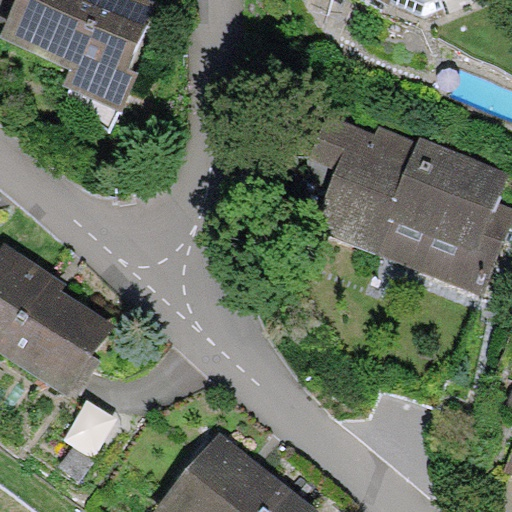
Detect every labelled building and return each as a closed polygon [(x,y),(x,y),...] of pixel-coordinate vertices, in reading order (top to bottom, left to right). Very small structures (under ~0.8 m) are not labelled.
[(21,0),(2,40),(73,74),(67,86),(120,111),(137,77),(129,73),(159,10),(138,0),(21,0)] [(314,231),(484,298),(511,226),(511,209),(498,204),(510,175),(427,143),(376,122),(372,134),(326,116),(307,163),(336,175),(314,231)] [(62,288),(0,247),(0,354),(67,398),(112,331),(57,296),(62,288)] [(511,397),(505,415),(511,417),(511,453),(503,474),(511,477),(511,397)] [(105,449),(87,435),(69,458),(87,472),(105,449)] [(259,465),(221,436),(157,511),(318,511),(319,511),(259,465)]
